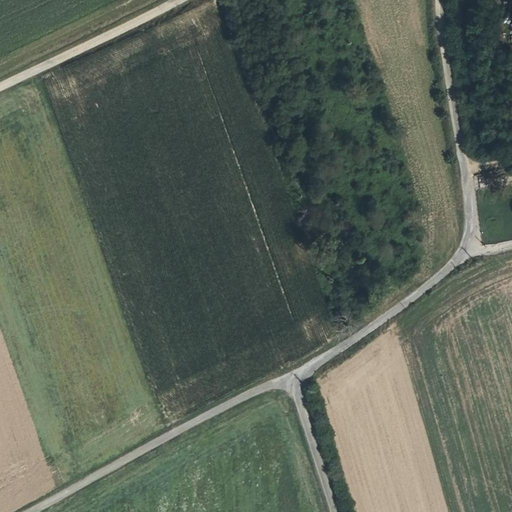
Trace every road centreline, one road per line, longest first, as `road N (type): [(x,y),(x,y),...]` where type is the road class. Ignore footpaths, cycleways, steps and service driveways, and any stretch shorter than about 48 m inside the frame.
road 1 (unclassified): [(289,379),(473,252),(441,0)]
road 2 (unclassified): [(32,511),(289,379)]
road 3 (unclassified): [(174,0),(0,89)]
road 4 (residential): [(332,511),(289,379)]
